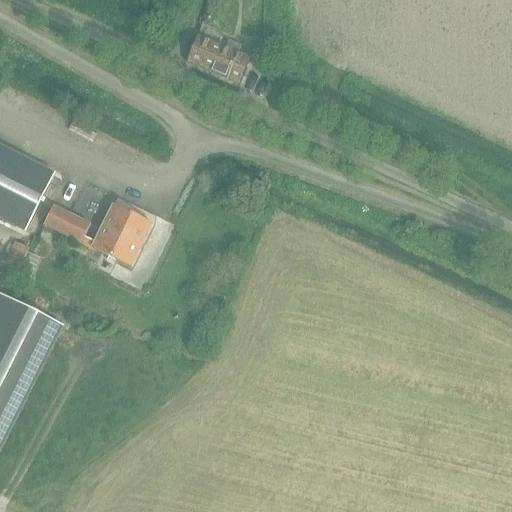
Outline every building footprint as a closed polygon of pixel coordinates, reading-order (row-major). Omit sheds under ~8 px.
[(197,38),(187,63),(239,86),(250,60),(238,55),(241,48),(228,43),(226,50),(197,38)] [(0,147),(0,219),(26,233),(55,175),(0,147)] [(130,267),(151,224),(115,206),(94,249),(130,267)] [(45,230),(54,235),(81,248),(92,225),(56,207),(45,230)] [(0,444),(60,327),(0,296),(0,444)]
